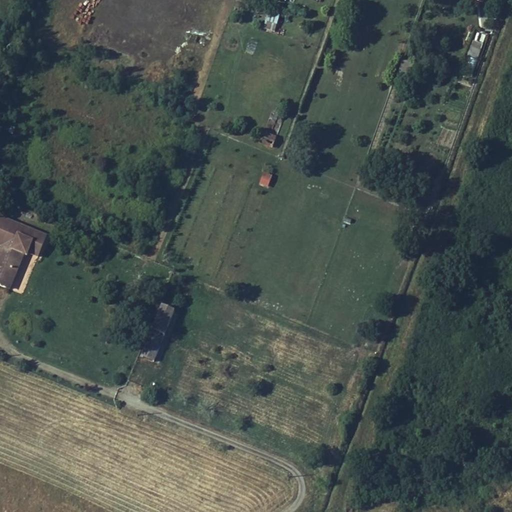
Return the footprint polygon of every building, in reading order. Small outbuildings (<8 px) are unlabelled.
[(264,31),(277,32),(279,13),(266,13),(264,31)] [(477,59),(479,50),(470,47),(467,56),(477,59)] [(467,58),(465,75),(475,76),(477,59),(467,58)] [(396,75),(407,79),(413,65),(401,61),(396,75)] [(259,143),(272,148),(275,138),(263,134),(259,143)] [(268,188),(273,175),(263,172),(259,184),(268,188)] [(0,252),(0,286),(8,290),(22,255),(25,256),(27,253),(37,257),(45,238),(0,218),(0,245),(3,246),(0,252)] [(152,330),(164,335),(174,311),(162,306),(152,330)] [(141,357),(153,362),(161,341),(150,336),(141,357)]
